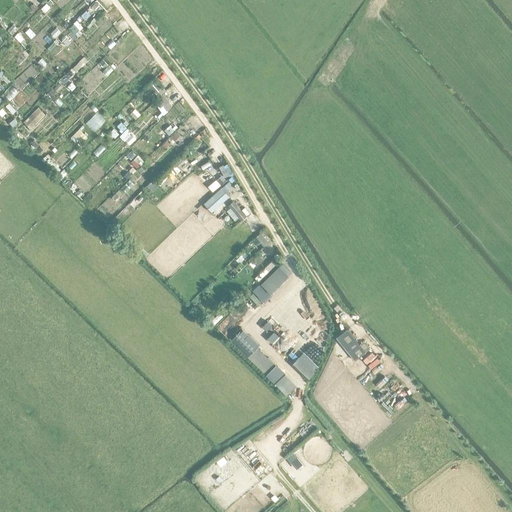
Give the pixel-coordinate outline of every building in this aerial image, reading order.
[(221,187),(203,204),(210,211),(228,195),(221,187)] [(228,205),(241,221),(246,216),(233,201),(228,205)] [(239,327),(228,339),(245,355),(253,346),(256,344),(245,333),(242,330),(239,327)] [(346,329),(336,337),(354,360),(369,348),(363,341),(359,344),(346,329)] [(298,357),(292,363),(309,379),(314,372),(298,357)]
